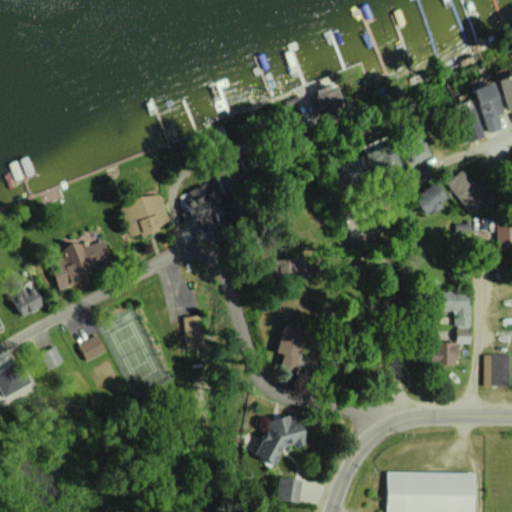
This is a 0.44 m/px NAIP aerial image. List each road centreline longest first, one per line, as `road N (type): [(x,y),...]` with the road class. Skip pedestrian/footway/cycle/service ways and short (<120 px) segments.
road 1 (residential): [(0,347),(185,248),(207,253),(222,268),(263,384),(304,399),(399,408)]
road 2 (residential): [(511,132),(416,172),(388,200),(399,408)]
road 3 (tertiary): [(330,511),(361,445),(399,408),(511,409)]
